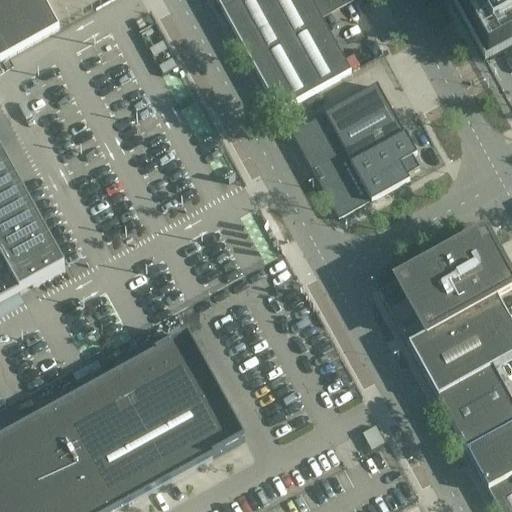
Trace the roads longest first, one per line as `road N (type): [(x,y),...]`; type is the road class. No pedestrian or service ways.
road 1 (unclassified): [(330,277),(176,0)]
road 2 (unclassified): [(461,511),(330,277)]
road 3 (unclassified): [(503,181),(401,0)]
road 4 (unclassified): [(330,277),(503,181)]
